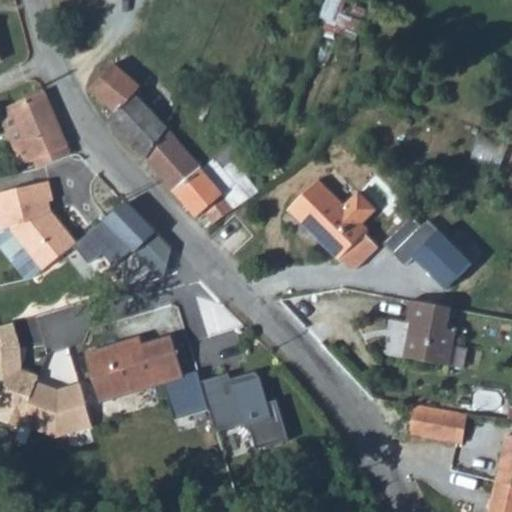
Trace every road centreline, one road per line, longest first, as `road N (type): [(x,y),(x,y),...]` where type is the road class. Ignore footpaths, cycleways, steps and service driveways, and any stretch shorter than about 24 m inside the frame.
road 1 (unclassified): [(405,511),(358,423),(208,258)]
road 2 (unclassified): [(208,258),(86,125),(35,0)]
road 3 (residential): [(54,330),(176,286),(208,258)]
